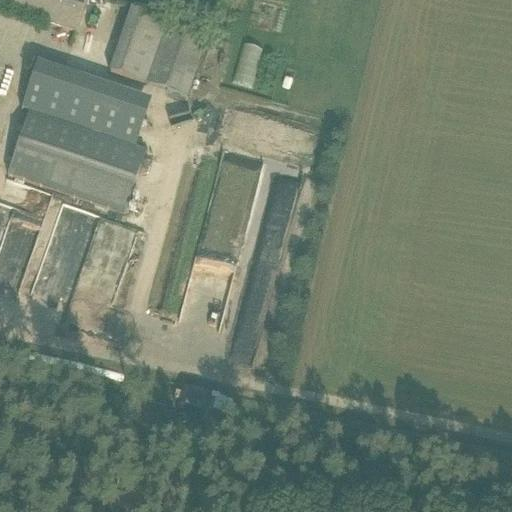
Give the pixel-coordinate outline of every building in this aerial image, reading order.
[(0,0),(0,9),(76,35),(88,0),(0,0)] [(144,87),(145,85),(186,98),(207,39),(165,25),(166,23),(132,11),(110,76),(144,87)] [(252,91),(262,51),(241,46),(231,86),(252,91)] [(29,116),(8,178),(125,218),(146,156),(29,116)] [(93,220),(66,327),(103,337),(131,229),(93,220)]
